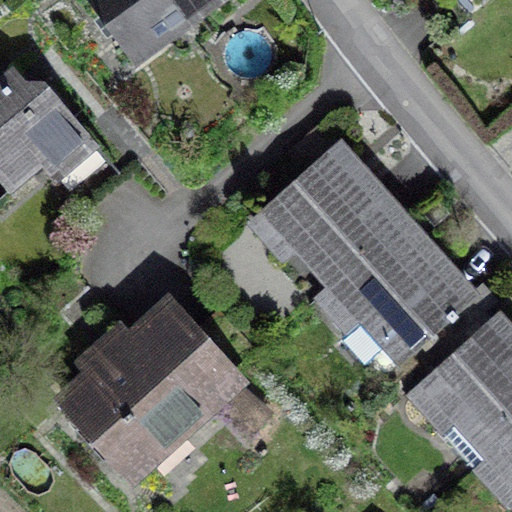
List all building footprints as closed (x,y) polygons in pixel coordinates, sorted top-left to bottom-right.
[(211,0),(86,0),(123,49),(157,25),(164,34),(211,0)] [(18,96),(2,78),(0,80),(0,181),(9,193),(84,129),(47,86),(43,84),(39,83),(36,83),(33,84),(18,96)] [(342,278),(405,222),(337,147),(255,222),(286,256),(306,238),(342,278)] [(342,278),(322,296),(352,329),(344,336),(369,363),(395,339),(408,353),(472,296),(405,222),(342,278)] [(472,296),(408,353),(424,372),(430,378),(494,321),(484,310),(493,301),(481,289),(472,296)] [(237,381),(169,306),(64,401),(132,476),(237,381)] [(235,367),(256,349),(219,309),(199,328),(235,367)] [(481,468),(511,440),(511,336),(496,319),(494,321),(430,378),(424,372),(403,391),(410,398),(414,394),(445,428),(442,430),(479,470),(481,468)] [(511,440),(481,468),(511,501),(510,503),(511,505),(511,440)]
